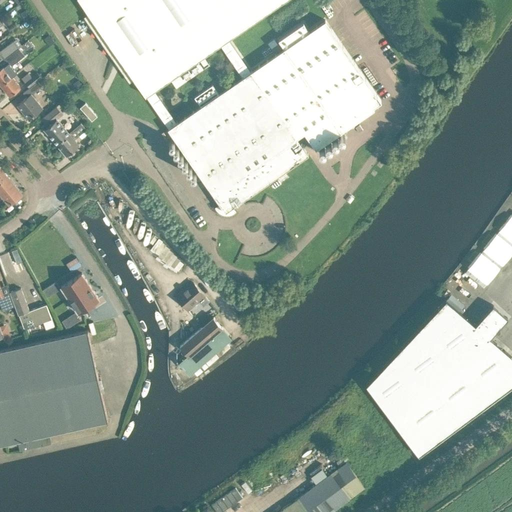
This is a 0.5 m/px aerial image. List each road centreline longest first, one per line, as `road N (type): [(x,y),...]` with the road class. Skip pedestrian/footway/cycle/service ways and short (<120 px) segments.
road 1 (residential): [(232,315),(97,161),(55,185)]
road 2 (residential): [(38,199),(120,313),(124,357),(108,368)]
road 3 (tertiary): [(374,511),(511,412)]
